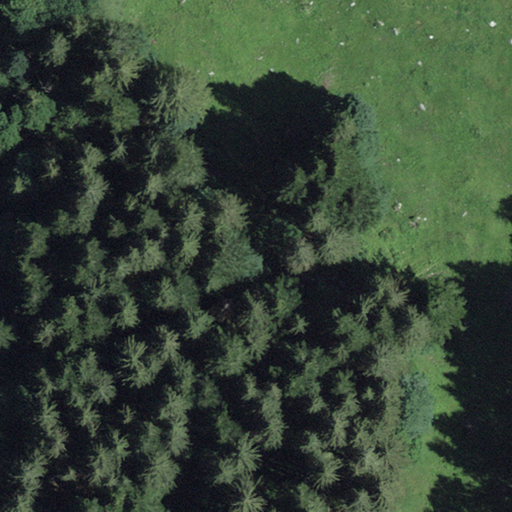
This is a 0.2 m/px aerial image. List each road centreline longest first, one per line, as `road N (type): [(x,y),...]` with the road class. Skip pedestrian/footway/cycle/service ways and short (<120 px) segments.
road 1 (track): [(34,152),(111,134),(159,150),(236,226),(267,285),(336,297)]
road 2 (track): [(0,206),(58,114),(104,0)]
